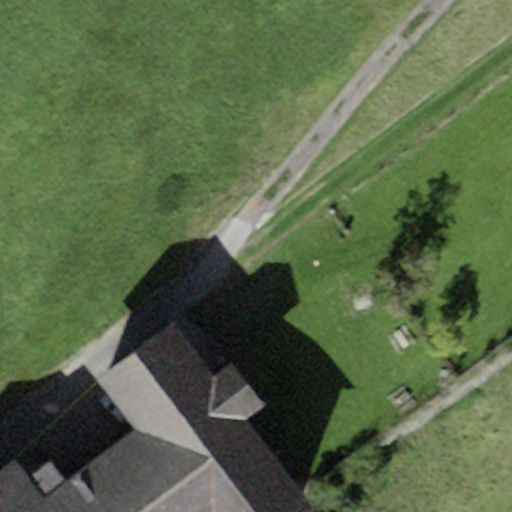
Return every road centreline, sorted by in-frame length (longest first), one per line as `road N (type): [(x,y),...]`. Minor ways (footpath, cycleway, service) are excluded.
road 1 (track): [(193,280),(511,46)]
road 2 (track): [(193,280),(447,0)]
road 3 (track): [(0,437),(193,280)]
